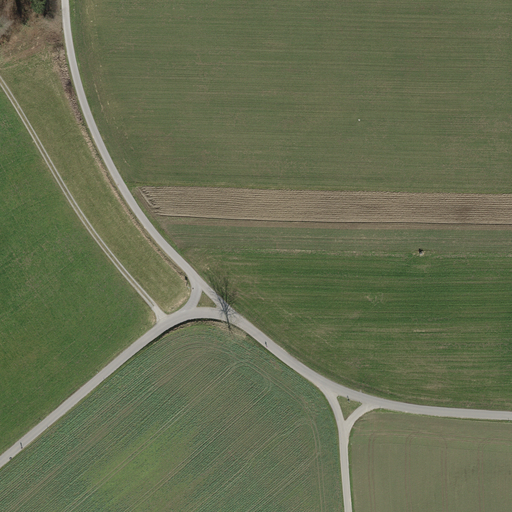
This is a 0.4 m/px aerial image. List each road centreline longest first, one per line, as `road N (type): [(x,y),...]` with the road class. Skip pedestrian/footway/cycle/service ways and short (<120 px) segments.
road 1 (unclassified): [(199,284),(141,218),(101,149),(81,105),(63,0)]
road 2 (unclassified): [(511,418),(376,403),(329,388),(226,312)]
road 3 (track): [(165,321),(86,224),(0,81)]
road 4 (unclassified): [(0,462),(165,321),(189,314)]
road 5 (track): [(329,388),(344,427),(349,511)]
